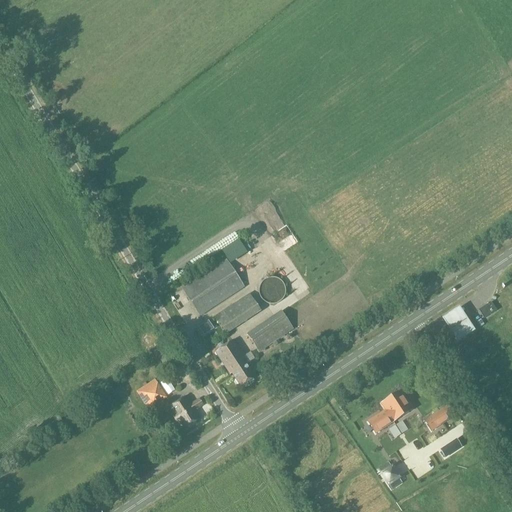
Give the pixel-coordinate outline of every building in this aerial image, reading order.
[(273,238),(265,243),(277,260),(285,255),(273,238)] [(201,317),(245,288),(227,260),(183,290),(201,317)] [(227,335),(262,312),(250,294),(215,317),(227,335)] [(497,311),(492,303),(479,311),(484,319),(497,311)] [(460,304),(441,317),(448,327),(457,340),(476,328),(467,315),(460,304)] [(286,341),(283,337),(294,330),(282,312),(247,335),(260,353),(279,340),(282,344),(286,341)] [(199,328),(205,336),(214,329),(209,321),(199,328)] [(231,375),(233,374),(241,387),(255,378),(246,365),(248,364),(233,341),(216,353),(231,375)] [(158,384),(155,380),(136,392),(149,411),(167,399),(158,384)] [(394,422),(413,410),(403,395),(401,397),(399,393),(383,403),(384,404),(382,405),(386,412),(368,423),(376,434),(394,422)] [(168,409),(183,431),(201,419),(196,411),(203,406),(199,400),(192,405),(187,397),(168,409)] [(455,417),(448,406),(424,422),(431,433),(455,417)] [(454,453),(449,446),(442,451),(446,458),(454,453)] [(380,469),(383,474),(393,468),(390,463),(380,469)] [(390,485),(393,489),(403,483),(400,478),(390,485)]
